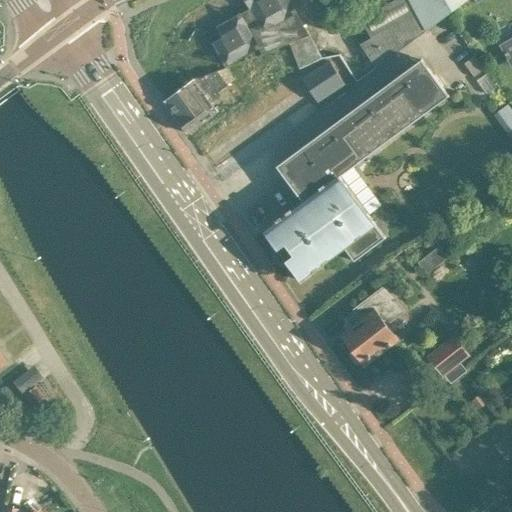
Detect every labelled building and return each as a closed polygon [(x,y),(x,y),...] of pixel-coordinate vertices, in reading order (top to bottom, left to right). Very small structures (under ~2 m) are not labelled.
[(323,58),(294,7),(289,0),(245,0),(250,8),(217,26),(223,37),(213,43),(226,66),(259,48),(262,53),(291,42),(301,69),(323,58)] [(360,44),(376,68),(426,30),(409,0),(359,0),(327,18),(340,25),(359,17),(371,38),(360,44)] [(409,0),(426,30),(467,0),(409,0)] [(475,55),(465,62),(475,76),(485,68),(475,55)] [(303,199),(263,228),(275,245),(280,241),(292,258),(288,262),(300,278),(345,246),(354,259),(385,237),(343,181),(340,176),(448,96),(421,59),(277,164),(303,199)] [(330,62),(303,79),(318,102),(345,84),(330,62)] [(227,68),(217,71),(194,79),(165,100),(188,133),(217,111),(211,102),(220,96),(217,92),(235,79),(227,68)] [(497,85),(488,72),(477,80),(487,93),(497,85)] [(264,89),(212,127),(220,139),(272,101),(264,89)] [(449,230),(437,239),(448,253),(459,244),(449,230)] [(418,262),(427,273),(446,258),(438,247),(418,262)] [(386,285),(358,307),(342,319),(351,330),(342,336),(363,363),(397,337),(387,324),(405,310),(386,285)] [(436,356),(446,369),(467,353),(456,339),(436,356)] [(43,380),(35,386),(25,394),(40,414),(50,406),(44,398),(52,392),(43,380)] [(481,393),(472,399),(479,408),(488,402),(481,393)]
